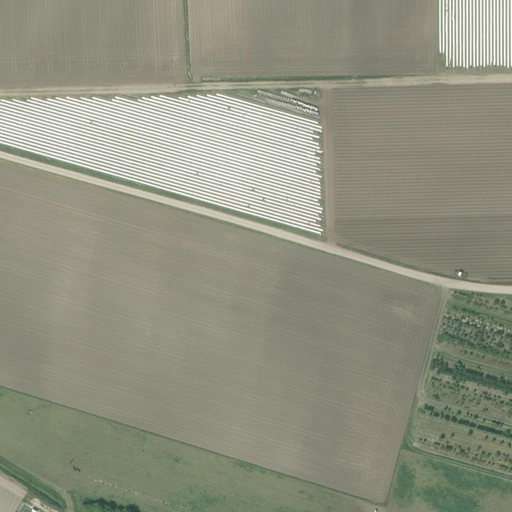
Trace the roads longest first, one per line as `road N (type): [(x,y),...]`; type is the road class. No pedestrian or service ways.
road 1 (track): [(511,291),(448,285),(0,153)]
road 2 (track): [(0,94),(511,79)]
